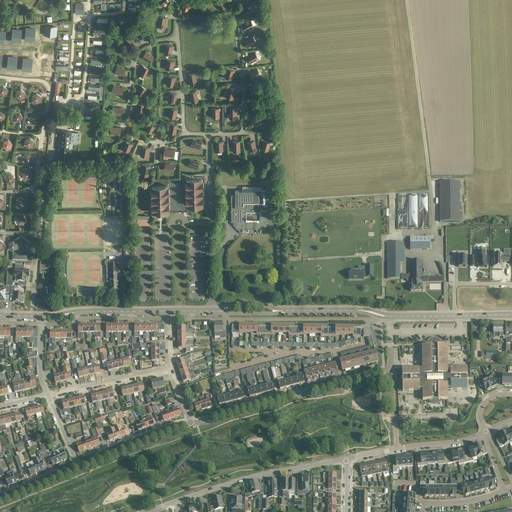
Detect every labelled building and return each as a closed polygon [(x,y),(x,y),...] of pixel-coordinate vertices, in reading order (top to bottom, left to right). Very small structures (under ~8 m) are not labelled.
[(101,0),(98,0),(93,0),(93,4),(100,4),(100,5),(96,6),(96,9),(106,9),(105,4),(101,4),(101,0)] [(160,8),(163,6),(169,2),(167,0),(159,0),(156,2),(160,8)] [(193,3),(183,0),(182,3),(184,3),(182,10),(189,11),(190,8),(189,8),(191,2),(193,3)] [(223,0),(217,0),(214,2),(216,1),(219,7),(220,10),(226,7),(223,0)] [(75,4),(75,14),(84,14),(84,4),(75,4)] [(243,9),(242,8),(240,9),(245,18),(245,17),(244,16),(251,12),(254,11),(253,9),(253,8),(252,7),(251,6),(250,5),(243,9)] [(159,27),(159,28),(160,29),(162,29),(163,29),(163,28),(164,28),(165,21),(167,21),(167,18),(157,17),(159,17),(158,24),(158,23),(157,27),(159,27)] [(243,25),(242,25),(247,33),(246,31),(251,28),(254,27),(251,20),(243,25)] [(140,38),(138,38),(147,36),(147,33),(145,34),(143,27),(137,29),(138,32),(140,38)] [(129,46),(127,48),(135,41),(133,39),(132,40),(127,34),(126,35),(125,34),(124,34),(123,36),(122,37),(123,38),(122,39),(124,41),(129,46)] [(245,41),(245,40),(244,40),(249,48),(248,46),(253,44),(256,42),(253,36),(245,41)] [(171,55),(172,49),(173,50),(174,47),(166,45),(165,51),(164,54),(171,55)] [(147,51),(142,58),(147,61),(149,63),(153,57),(148,54),(149,53),(147,51)] [(249,56),(249,55),(246,56),(251,65),(250,63),(255,60),(256,61),(259,59),(255,53),(249,56)] [(172,71),(173,65),(175,65),(175,62),(167,61),(166,66),(165,69),(172,71)] [(123,77),(125,70),(119,68),(120,66),(117,66),(115,74),(120,75),(120,76),(123,77)] [(142,66),(141,69),(142,69),(139,75),(146,78),(147,75),(149,70),(142,66)] [(235,71),(230,70),(226,68),(226,69),(228,69),(226,75),(225,78),(231,80),(233,73),(234,74),(235,71)] [(251,72),(251,71),(249,72),(253,81),(254,81),(253,79),(258,76),(258,77),(261,75),(257,69),(251,72)] [(189,77),(191,85),(197,84),(197,80),(196,80),(195,73),(187,75),(188,78),(189,77)] [(175,81),(176,81),(176,78),(169,77),(168,82),(167,82),(167,85),(173,87),(175,81)] [(2,95),(3,97),(8,95),(9,91),(7,90),(7,89),(3,86),(0,87),(0,94),(2,95)] [(122,87),(121,88),(114,86),(112,93),(115,94),(115,93),(122,95),(121,97),(124,88),(122,87)] [(141,86),(137,93),(143,97),(145,94),(144,94),(147,89),(149,90),(141,86)] [(250,88),(253,97),(254,97),(253,95),(259,93),(262,92),(261,90),(262,89),(261,87),(260,87),(259,86),(253,88),(252,87),(250,88)] [(235,89),(229,88),(227,94),(226,98),(233,100),(235,89)] [(26,99),(26,94),(24,94),(25,92),(21,89),(16,91),(15,96),(19,99),(20,99),(20,101),(26,99)] [(196,91),(188,93),(189,95),(190,95),(192,103),(199,102),(198,98),(196,91)] [(42,102),(43,98),(41,98),(41,96),(37,93),(32,95),(32,100),(36,103),(37,105),(42,102)] [(177,95),(170,93),(169,98),(168,102),(175,103),(176,95),(177,95)] [(250,103),(254,112),(253,110),(258,108),(259,108),(262,107),(261,105),(261,104),(261,103),(260,102),(259,101),(253,103),(252,102),(250,103)] [(138,106),(137,112),(144,114),(144,110),(145,104),(147,105),(137,103),(137,106),(138,106)] [(120,116),(121,113),(122,108),(119,108),(119,109),(113,108),(112,114),(115,115),(120,116)] [(168,118),(175,119),(177,110),(170,108),(169,114),(168,118)] [(229,119),(233,119),(236,119),(236,111),(237,111),(237,108),(229,109),(230,116),(229,116),(229,119)] [(212,118),(219,118),(219,111),(220,111),(220,109),(210,109),(212,109),(212,115),(212,118)] [(15,122),(20,121),(22,117),(20,113),(18,113),(18,111),(14,111),(11,116),(12,117),(15,122)] [(32,124),(37,124),(40,120),(37,116),(35,116),(35,114),(31,114),(28,119),(30,120),(32,124)] [(71,121),(72,116),(62,115),(61,123),(71,124),(73,124),(74,121),(71,121)] [(253,129),(253,127),(258,126),(261,125),(261,123),(261,122),(261,120),(260,120),(259,118),(253,120),(253,119),(250,119),(253,129)] [(145,131),(151,134),(154,127),(156,128),(157,126),(148,121),(148,122),(149,122),(147,128),(147,127),(145,131)] [(177,128),(178,128),(179,126),(171,124),(170,129),(169,129),(169,133),(171,133),(171,134),(173,134),(174,134),(176,134),(177,128)] [(120,137),(120,128),(111,127),(110,134),(114,135),(114,134),(120,135),(119,137),(120,137)] [(61,143),(60,150),(68,151),(69,144),(70,144),(72,144),(77,144),(78,133),(72,132),(71,132),(61,131),(61,135),(60,143),(61,143)] [(29,149),(34,147),(35,143),(33,143),(34,141),(30,138),(25,139),(24,144),(28,148),(28,147),(29,149)] [(4,141),(2,146),(6,150),(7,151),(13,150),(13,146),(12,145),(12,143),(8,140),(4,141)] [(194,148),(200,149),(202,142),(200,141),(199,142),(193,140),(191,147),(194,148)] [(133,145),(124,141),(126,142),(124,147),(122,150),(129,152),(131,147),(132,147),(133,145)] [(252,151),(253,151),(254,151),(255,150),(256,149),(254,141),(246,144),(248,143),(249,148),(250,152),(252,151)] [(261,150),(268,151),(269,148),(270,143),(272,143),(262,141),(262,143),(263,144),(261,150)] [(222,145),(224,145),(224,142),(216,142),(216,148),(216,152),(223,152),(222,145)] [(240,149),(240,142),(232,142),(232,145),(233,144),(233,152),(240,152),(240,149)] [(151,148),(143,147),(142,153),(141,153),(141,156),(148,158),(149,151),(150,151),(151,148)] [(165,148),(163,156),(171,157),(170,157),(174,158),(175,151),(167,150),(167,148),(165,148)] [(33,159),(31,155),(29,155),(29,153),(25,153),(22,158),(23,159),(26,163),(31,163),(33,159)] [(192,167),(197,169),(199,162),(197,161),(196,162),(190,160),(188,167),(192,168),(192,167)] [(165,164),(165,163),(164,170),(169,171),(169,172),(173,172),(174,165),(165,164)] [(151,167),(146,166),(141,165),(143,166),(142,172),(141,175),(148,176),(149,169),(151,169),(151,167)] [(29,179),(32,175),(30,170),(28,170),(28,168),(24,168),(23,169),(22,170),(21,173),(22,174),(24,179),(29,179)] [(5,171),(2,175),(4,176),(3,177),(5,179),(7,183),(12,184),(15,180),(13,175),(11,175),(11,173),(7,173),(5,171)] [(203,205),(203,193),(203,179),(152,180),(153,212),(184,211),(184,208),(188,208),(188,206),(203,205)] [(460,181),(440,181),(440,217),(440,222),(460,222),(460,217),(460,181)] [(231,196),(231,222),(233,222),(233,224),(236,227),(236,228),(236,229),(237,229),(239,230),(238,230),(242,234),(246,230),(247,229),(255,229),(256,230),(260,234),(264,230),(267,226),(266,222),(271,222),(271,207),(272,207),(272,204),(271,204),(270,192),(265,192),(265,190),(262,191),(262,187),(242,187),(242,191),(235,191),(235,196),(231,196)] [(427,194),(397,194),(397,229),(428,229),(427,194)] [(27,206),(27,202),(25,202),(25,200),(21,197),(16,200),(16,205),(20,207),(21,209),(27,206)] [(18,224),(23,225),(26,220),(24,216),(22,216),(22,214),(18,214),(14,219),(16,220),(18,224)] [(139,226),(149,225),(149,215),(138,215),(139,226)] [(511,233),(466,234),(466,247),(511,246),(511,233)] [(13,251),(12,260),(27,261),(27,252),(28,252),(33,249),(33,245),(31,245),(31,243),(27,240),(21,237),(14,240),(14,242),(17,244),(17,245),(19,245),(19,250),(14,252),(13,251)] [(430,250),(430,237),(410,237),(410,251),(430,250)] [(8,247),(8,249),(9,249),(13,251),(14,252),(19,250),(19,245),(17,245),(17,244),(14,242),(13,241),(9,243),(8,247)] [(387,263),(387,279),(400,279),(400,263),(404,263),(404,242),(387,242),(387,263)] [(493,253),(493,267),(502,267),(502,253),(493,253)] [(476,254),(476,265),(478,265),(478,268),(486,268),(486,258),(485,257),(485,254),(476,254)] [(456,256),(456,263),(459,263),(459,271),(467,271),(467,259),(464,259),(464,256),(456,256)] [(105,264),(105,265),(106,266),(106,267),(110,267),(110,283),(110,284),(110,291),(118,291),(118,286),(118,284),(119,284),(118,265),(118,260),(109,260),(108,261),(106,261),(106,262),(105,264)] [(422,261),(411,261),(411,281),(409,281),(409,286),(410,286),(410,285),(422,285),(422,283),(443,282),(443,277),(422,277),(422,261)] [(29,278),(29,270),(24,270),(24,266),(16,265),(15,276),(17,277),(17,281),(27,282),(28,278),(29,278)] [(358,271),(354,271),(349,272),(349,280),(350,280),(363,280),(363,276),(367,276),(367,277),(372,277),(372,266),(367,266),(367,267),(367,272),(363,272),(363,271),(358,271)] [(6,293),(9,294),(10,287),(3,286),(2,290),(0,289),(0,300),(5,301),(6,293)] [(464,286),(464,300),(477,299),(477,290),(473,290),(473,286),(464,286)] [(23,302),(24,294),(14,293),(15,288),(11,287),(10,295),(13,296),(13,302),(18,303),(19,302),(23,302)] [(48,293),(44,293),(43,302),(51,302),(51,300),(52,300),(53,293),(53,289),(48,289),(48,293)] [(223,325),(215,325),(215,332),(215,337),(219,337),(219,339),(226,339),(226,332),(223,332),(223,325)] [(502,326),(493,327),(493,333),(493,337),(498,337),(498,333),(499,333),(499,336),(503,336),(503,340),(506,340),(506,329),(502,329),(502,326)] [(435,338),(433,338),(431,339),(429,340),(428,341),(428,342),(422,343),(422,346),(422,369),(422,370),(419,370),(419,369),(420,369),(419,369),(419,368),(402,369),(402,377),(403,377),(403,379),(402,379),(402,381),(403,381),(403,383),(402,383),(402,391),(420,391),(419,390),(422,390),(422,391),(423,400),(429,400),(429,401),(430,403),(432,404),(434,404),(436,404),(438,404),(440,403),(442,401),(442,400),(448,400),(448,391),(448,390),(448,389),(451,389),(450,390),(450,391),(468,390),(467,382),(467,381),(468,381),(468,378),(467,378),(467,376),(467,368),(450,368),(450,369),(447,369),(447,368),(448,368),(447,368),(447,346),(447,342),(441,342),(441,341),(439,340),(437,339),(435,338)] [(192,343),(178,343),(178,349),(186,349),(186,353),(190,353),(190,346),(192,346),(192,343)] [(124,368),(130,366),(128,359),(132,358),(130,350),(125,351),(127,359),(125,359),(124,353),(121,354),(124,368)] [(369,364),(378,362),(375,351),(366,354),(369,364)] [(360,367),(369,364),(366,354),(358,356),(360,367)] [(182,360),(176,362),(178,367),(185,364),(191,362),(190,359),(191,359),(190,355),(182,358),(182,360)] [(119,369),(117,361),(113,362),(112,356),(110,356),(114,370),(119,369)] [(352,369),(360,367),(358,356),(349,358),(352,369)] [(88,368),(84,369),(82,363),(82,361),(84,360),(83,357),(80,358),(84,377),(90,376),(88,368)] [(349,358),(340,361),(343,371),(352,369),(349,358)] [(95,374),(100,373),(99,366),(96,366),(94,360),(92,360),(95,374)] [(178,367),(180,372),(187,370),(190,369),(188,365),(192,364),(191,362),(185,364),(178,367)] [(332,376),(338,374),(335,363),(329,365),(332,376)] [(326,378),(332,376),(329,365),(323,366),(326,378)] [(320,379),(326,378),(323,366),(317,368),(320,379)] [(63,367),(64,373),(66,381),(71,380),(68,368),(66,369),(65,367),(63,367)] [(314,381),(320,379),(317,368),(311,370),(314,381)] [(61,382),(60,380),(59,375),(56,375),(55,369),(52,370),(54,376),(53,376),(55,383),(61,382)] [(311,370),(305,371),(307,382),(314,381),(311,370)] [(182,377),(183,383),(191,380),(190,377),(196,374),(195,373),(182,377)] [(250,397),(256,396),(254,389),(251,373),(250,373),(248,374),(248,375),(247,376),(249,382),(250,383),(251,387),(247,388),(250,397)] [(508,376),(508,373),(499,373),(499,380),(502,380),(502,385),(504,385),(504,386),(508,386),(508,376)] [(302,374),(296,376),(299,385),(305,383),(302,374)] [(487,380),(491,389),(494,388),(494,387),(496,386),(494,381),(497,380),(495,374),(486,378),(487,380)] [(286,388),(292,386),(291,379),(289,375),(286,375),(287,380),(284,381),(286,388)] [(7,387),(6,387),(3,376),(0,376),(0,378),(1,381),(1,384),(2,388),(4,395),(9,394),(7,387)] [(23,379),(24,383),(26,390),(31,389),(29,378),(26,378),(23,379)] [(18,384),(20,391),(26,390),(24,383),(23,379),(20,380),(20,379),(17,380),(18,384)] [(159,392),(159,395),(156,396),(157,400),(167,397),(166,393),(165,387),(163,379),(151,382),(153,390),(154,394),(159,392)] [(15,393),(20,391),(18,384),(17,380),(15,380),(12,381),(15,393)] [(487,380),(482,382),(481,380),(478,381),(480,387),(483,386),(486,391),(487,390),(487,391),(491,389),(487,380)] [(278,382),(277,382),(278,384),(279,390),(280,389),(280,390),(286,388),(284,381),(278,382)] [(140,393),(139,393),(137,385),(132,387),(134,394),(137,393),(139,400),(141,399),(140,393)] [(230,395),(232,402),(238,400),(236,393),(235,389),(229,390),(230,395)] [(107,392),(102,393),(103,401),(107,400),(108,406),(111,406),(109,400),(107,392)] [(206,396),(203,397),(204,399),(205,402),(204,402),(207,409),(212,407),(210,400),(208,395),(205,396),(206,396)] [(223,395),(217,396),(219,405),(226,404),(224,397),(223,395)] [(78,398),(73,400),(74,407),(78,406),(80,413),(82,412),(80,406),(78,398)] [(194,406),(196,412),(202,411),(199,403),(197,404),(195,399),(192,400),(194,406)] [(69,408),(67,401),(62,402),(64,410),(62,410),(63,413),(63,414),(64,414),(67,413),(68,415),(70,415),(68,409),(69,408)] [(46,417),(44,413),(42,406),(34,408),(35,415),(41,413),(42,418),(46,417)] [(172,418),(180,415),(177,407),(173,409),(174,411),(170,413),(172,418)] [(35,415),(34,408),(25,410),(28,421),(31,420),(30,416),(35,415)] [(170,413),(169,410),(165,411),(166,414),(160,416),(161,421),(163,421),(164,421),(172,418),(170,413)] [(147,421),(144,422),(146,428),(154,425),(151,416),(146,418),(147,421)] [(146,428),(144,422),(136,425),(131,427),(132,430),(137,428),(138,431),(146,428)] [(119,431),(116,432),(118,438),(126,435),(123,426),(118,428),(119,431)] [(116,432),(114,429),(114,428),(108,431),(109,435),(108,435),(105,436),(107,441),(109,440),(110,441),(118,438),(116,432)] [(500,448),(510,444),(505,433),(504,433),(501,434),(501,435),(500,435),(501,438),(496,441),(500,448)] [(84,438),(84,440),(85,442),(85,443),(87,449),(100,445),(98,439),(89,442),(87,437),(84,438)] [(79,452),(87,449),(85,443),(82,445),(81,442),(76,443),(79,452)] [(487,454),(485,446),(480,448),(479,444),(478,445),(478,444),(474,445),(475,446),(474,446),(477,457),(487,454)] [(53,465),(60,461),(56,454),(52,456),(51,453),(47,455),(43,445),(39,446),(46,459),(49,458),(53,465)] [(470,455),(467,456),(469,462),(473,461),(472,459),(477,457),(474,446),(473,446),(473,447),(470,448),(470,449),(468,449),(470,455)] [(63,447),(55,451),(56,454),(60,461),(63,460),(64,461),(67,459),(67,458),(68,458),(64,451),(65,450),(63,447)] [(457,451),(459,463),(459,465),(465,463),(469,462),(467,456),(464,457),(463,451),(461,451),(461,450),(457,451)] [(452,455),(447,456),(447,464),(448,464),(453,463),(453,464),(459,463),(457,451),(453,452),(451,453),(452,455)] [(443,453),(437,454),(438,465),(445,465),(447,464),(447,456),(443,456),(443,453)] [(427,465),(426,455),(420,455),(420,458),(417,458),(418,467),(427,466),(427,465)] [(402,467),(401,457),(395,458),(396,466),(393,466),(393,473),(397,473),(397,471),(399,471),(399,468),(402,467)] [(39,458),(33,461),(34,465),(38,472),(46,469),(42,461),(41,461),(39,458)] [(30,476),(38,472),(34,465),(27,468),(30,476)] [(13,475),(12,475),(16,483),(23,479),(20,472),(17,473),(16,471),(12,472),(13,475)] [(8,486),(16,483),(12,475),(5,478),(8,486)] [(308,482),(309,482),(308,476),(302,477),(302,478),(299,478),(300,483),(298,483),(298,491),(302,490),(302,492),(310,491),(311,491),(312,491),(312,486),(308,487),(308,485),(309,485),(308,482)] [(493,478),(487,479),(490,489),(494,488),(495,488),(493,478)] [(482,479),(482,480),(485,490),(490,489),(487,479),(483,481),(482,479)] [(477,482),(479,491),(485,490),(482,480),(477,481),(477,482)] [(258,482),(253,483),(254,488),(255,489),(257,496),(260,495),(260,496),(259,497),(259,499),(259,500),(260,500),(261,500),(263,500),(263,497),(263,494),(263,484),(258,485),(258,482)] [(423,482),(420,482),(420,488),(423,488),(423,496),(425,496),(425,497),(429,497),(429,485),(423,485),(423,482)] [(250,489),(246,490),(248,498),(257,496),(255,489),(254,488),(253,483),(249,484),(250,489)] [(466,483),(461,485),(464,496),(465,495),(465,496),(469,495),(466,483)] [(402,500),(412,501),(413,495),(412,495),(412,492),(403,491),(402,494),(402,500)] [(223,509),(221,497),(212,498),(214,506),(210,507),(209,504),(204,506),(205,511),(210,511),(211,511),(215,510),(223,509)] [(241,498),(233,498),(232,509),(240,510),(241,498)]
